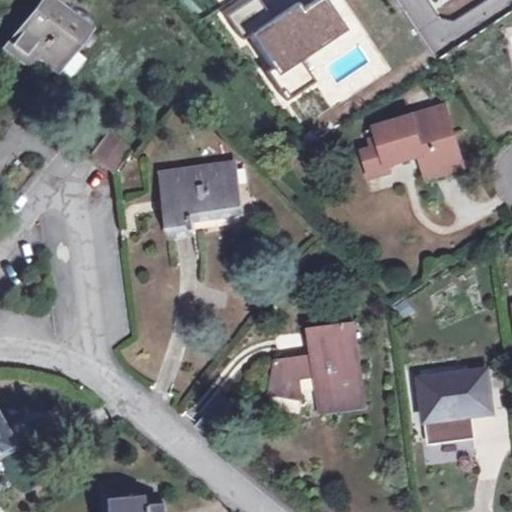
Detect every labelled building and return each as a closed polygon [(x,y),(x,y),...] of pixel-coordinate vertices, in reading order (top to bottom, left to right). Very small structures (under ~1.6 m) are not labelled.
[(87,28),(49,0),(42,0),(6,51),(23,64),(34,65),(39,59),(55,70),(87,28)] [(258,0),(254,0),(231,15),(245,36),(250,33),(279,77),(347,32),(324,0),(323,0),(303,14),(297,4),(272,20),(258,0)] [(0,135),(19,111),(0,96),(0,135)] [(433,154),(439,175),(463,168),(445,108),(376,129),(379,140),(369,144),(372,152),(363,155),(371,182),(389,175),(387,169),(417,159),(433,154)] [(113,175),(130,151),(106,134),(89,156),(113,175)] [(423,180),(439,175),(433,154),(417,159),(423,180)] [(232,166),(165,176),(174,234),(195,230),(192,212),(239,205),(232,166)] [(313,379),(318,413),(364,407),(354,326),(307,332),(311,358),(274,362),(268,394),(300,399),(298,382),(313,379)] [(428,423),(491,414),(486,375),(422,385),(428,423)] [(240,409),(219,399),(194,429),(224,443),(240,409)] [(0,428),(0,453),(11,447),(0,428)] [(155,511),(155,508),(140,509),(139,498),(103,501),(104,511),(155,511)]
